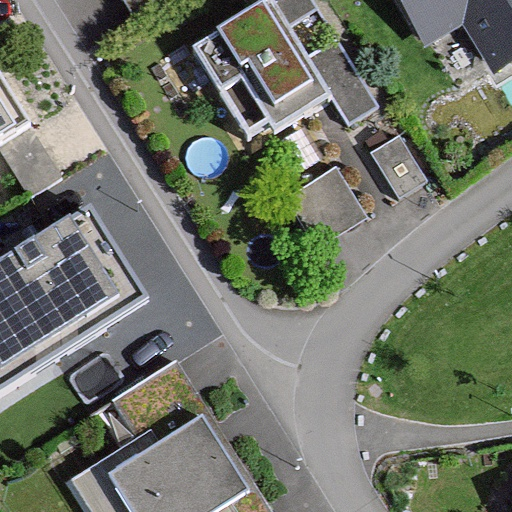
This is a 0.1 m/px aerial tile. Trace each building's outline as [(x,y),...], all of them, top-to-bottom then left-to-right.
[(315,28),(298,0),(253,0),(262,13),(180,63),(244,166),(328,114),(340,133),(370,114),(331,52),(303,70),(287,45),(315,28)] [(511,63),(511,0),(375,0),(414,62),(457,36),(485,80),(511,63)] [(68,182),(0,69),(0,159),(28,206),(68,182)] [(362,231),(330,180),(278,212),(310,264),(362,231)] [(0,408),(155,310),(93,212),(0,270),(0,408)] [(271,511),(235,454),(180,367),(117,404),(143,443),(75,482),(93,511),(271,511)] [(511,511),(511,498),(500,503),(504,511),(511,511)]
